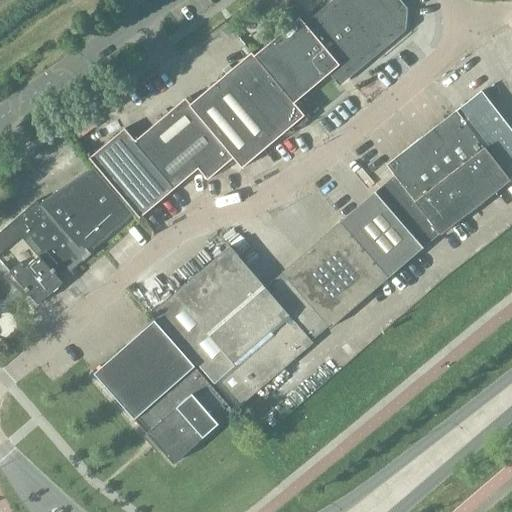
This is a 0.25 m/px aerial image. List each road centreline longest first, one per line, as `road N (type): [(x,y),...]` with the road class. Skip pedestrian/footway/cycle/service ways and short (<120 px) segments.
road 1 (residential): [(0,389),(228,205),(279,195),(469,32),(445,0)]
road 2 (secondary): [(511,376),(325,511)]
road 3 (residential): [(0,129),(179,0)]
road 4 (secondary): [(405,511),(511,423)]
